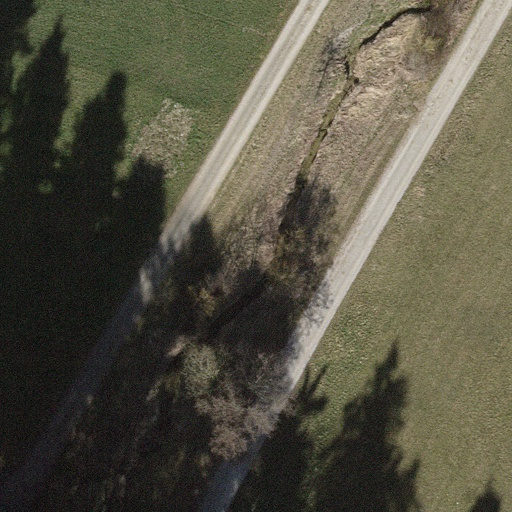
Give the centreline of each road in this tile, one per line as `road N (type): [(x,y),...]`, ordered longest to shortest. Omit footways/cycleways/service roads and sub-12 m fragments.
road 1 (track): [(315,0),(13,511)]
road 2 (track): [(502,0),(212,511)]
